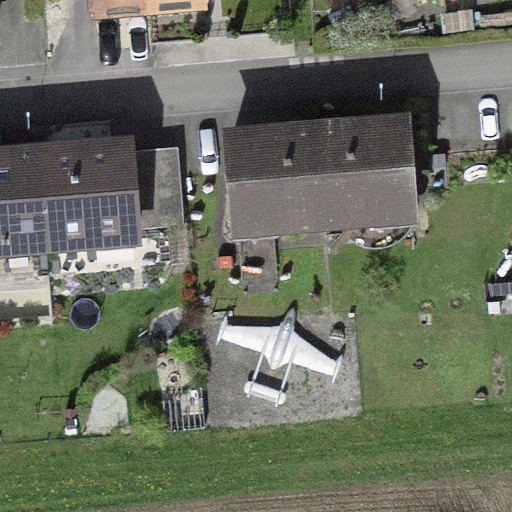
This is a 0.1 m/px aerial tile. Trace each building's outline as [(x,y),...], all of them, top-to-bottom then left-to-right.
[(88,0),(90,20),(148,15),(146,0),(88,0)] [(146,0),(148,15),(199,11),(198,0),(146,0)] [(401,133),(232,147),(239,236),(408,221),(401,133)] [(120,151),(40,158),(48,248),(127,241),(120,151)] [(0,279),(50,275),(48,248),(40,158),(0,161),(0,279)]
